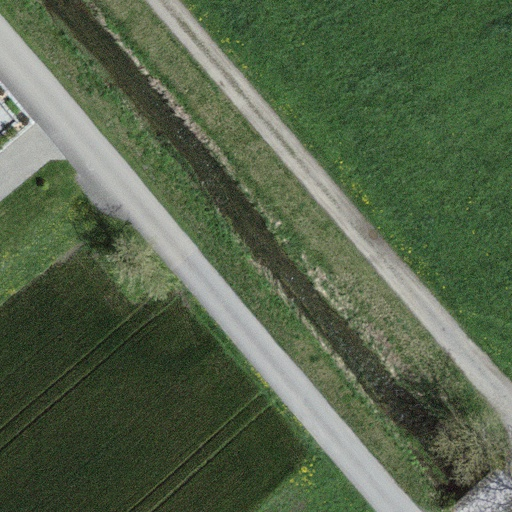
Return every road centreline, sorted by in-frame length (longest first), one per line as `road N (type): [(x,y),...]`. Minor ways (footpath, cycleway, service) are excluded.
road 1 (track): [(511,404),(162,0)]
road 2 (unclassified): [(405,511),(162,233)]
road 3 (track): [(162,233),(0,46)]
